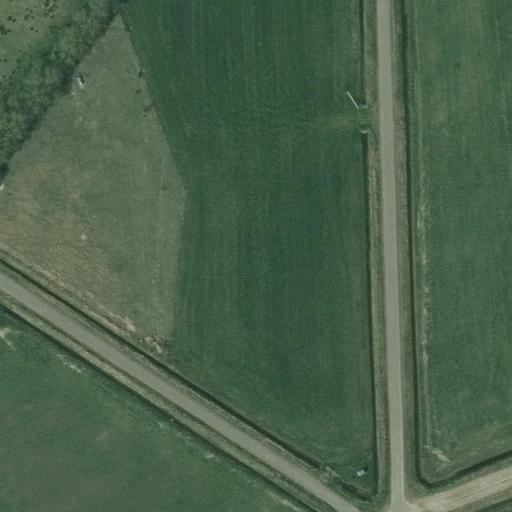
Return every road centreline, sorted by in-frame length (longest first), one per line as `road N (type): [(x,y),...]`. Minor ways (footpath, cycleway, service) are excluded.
road 1 (unclassified): [(394,511),(381,0)]
road 2 (unclassified): [(347,511),(0,276)]
